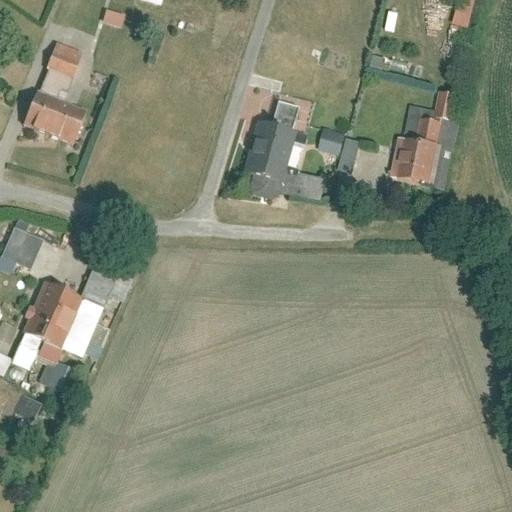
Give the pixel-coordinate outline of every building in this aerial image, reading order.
[(456,0),(450,26),(467,30),(474,0),(456,0)] [(122,28),(124,18),(105,13),(102,24),(122,28)] [(73,81),(81,53),(52,44),(44,71),(62,77),(61,78),(73,81)] [(90,111),(41,91),(28,124),(76,146),(90,111)] [(300,133),(261,123),(246,172),(287,184),(300,133)] [(320,131),(316,154),(339,158),(343,135),(320,131)] [(446,145),(404,138),(396,177),(439,186),(446,145)] [(350,176),(359,144),(344,140),(335,172),(350,176)] [(0,234),(0,258),(30,271),(42,243),(4,226),(0,234)] [(86,300),(49,283),(26,332),(66,350),(86,300)] [(0,342),(10,346),(17,330),(1,324),(0,326),(0,342)] [(0,355),(0,377),(3,379),(12,362),(0,355)] [(0,383),(0,411),(27,428),(40,406),(0,383)]
